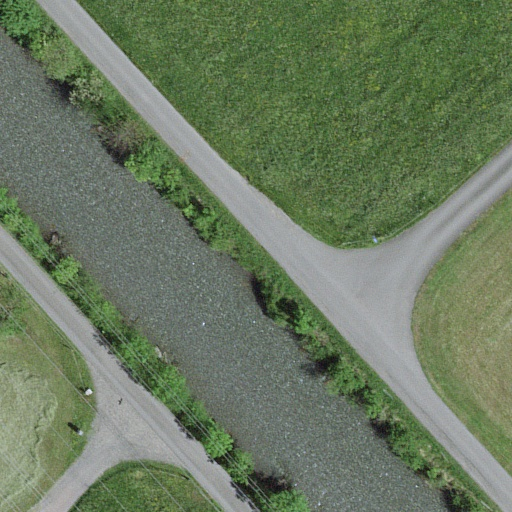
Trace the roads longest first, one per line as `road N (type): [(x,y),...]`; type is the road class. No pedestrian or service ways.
road 1 (track): [(511,485),(61,0)]
road 2 (track): [(0,248),(240,511)]
road 3 (track): [(355,312),(511,167)]
